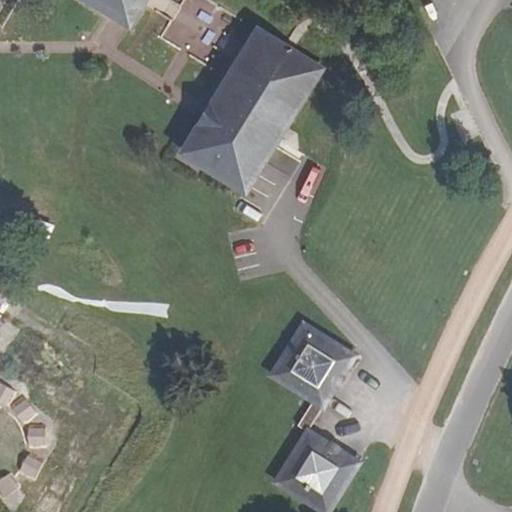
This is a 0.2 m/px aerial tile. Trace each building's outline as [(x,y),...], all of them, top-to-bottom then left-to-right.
[(90,0),(112,13),(125,21),(137,0),(90,0)] [(137,0),(125,21),(130,24),(132,25),(145,3),(147,0),(137,0)] [(322,70),(261,32),(186,153),(246,190),(248,191),(322,70)] [(323,409),(354,358),(303,326),(272,377),(323,409)] [(322,511),(329,511),(359,465),(306,433),(275,483),(322,511)]
